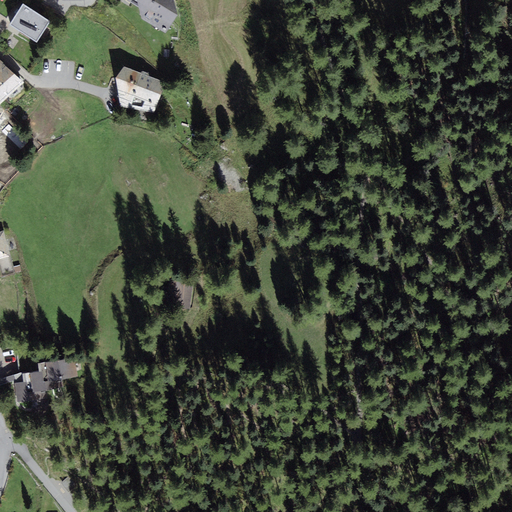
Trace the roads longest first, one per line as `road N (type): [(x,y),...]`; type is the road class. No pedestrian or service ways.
road 1 (track): [(358,440),(358,267),(371,155)]
road 2 (track): [(371,155),(365,122),(346,102),(321,34),(317,0)]
